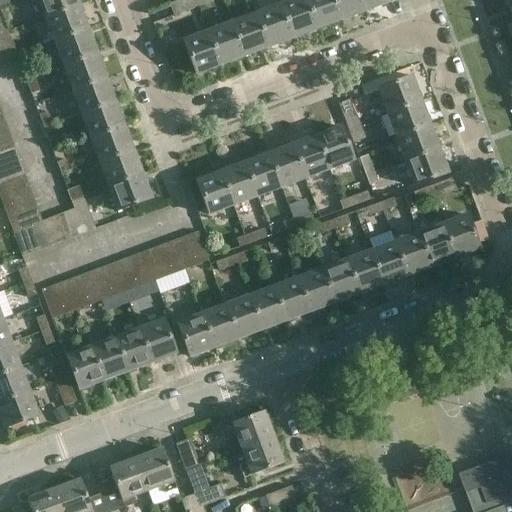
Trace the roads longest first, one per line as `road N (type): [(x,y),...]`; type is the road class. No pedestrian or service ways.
road 1 (residential): [(435,40),(407,35),(160,128),(113,0)]
road 2 (residential): [(284,368),(0,469)]
road 3 (residential): [(511,283),(284,368)]
road 4 (residential): [(511,244),(435,40)]
road 5 (residential): [(333,511),(284,368)]
